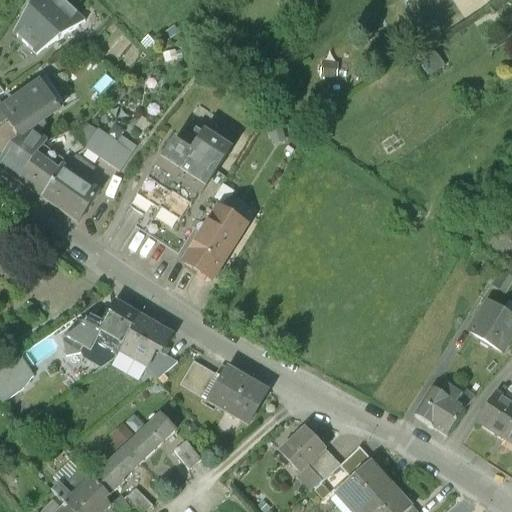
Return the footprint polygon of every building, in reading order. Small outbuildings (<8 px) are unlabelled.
[(65,9),(55,0),(38,0),(27,19),(30,23),(14,40),(26,51),(65,9)] [(86,29),(65,9),(26,51),(38,63),(86,29)] [(10,125),(15,132),(13,137),(20,147),(33,138),(39,142),(47,133),(43,128),(61,116),(58,112),(64,108),(48,85),(4,114),(3,115),(10,125)] [(0,132),(10,125),(3,115),(4,114),(0,107),(0,132)] [(242,139),(200,112),(188,130),(189,130),(230,157),(242,139)] [(230,157),(189,130),(160,173),(159,172),(150,186),(149,185),(137,202),(159,217),(160,215),(180,228),(190,213),(191,214),(199,202),(200,203),(230,158),(230,157)] [(75,143),(86,155),(98,137),(89,132),(79,136),(75,143)] [(98,137),(86,155),(120,177),(136,154),(129,149),(125,155),(98,137)] [(0,169),(0,175),(42,204),(59,179),(38,163),(48,148),(39,142),(33,138),(20,147),(12,153),(0,169)] [(59,179),(42,204),(78,229),(100,198),(63,173),(59,179)] [(207,242),(222,218),(211,211),(195,236),(203,241),(204,240),(207,242)] [(230,257),(246,232),(235,225),(232,230),(221,223),(224,218),(222,217),(222,218),(207,242),(204,240),(203,241),(185,271),(198,279),(207,285),(212,288),(231,257),(230,257)] [(235,225),(224,218),(221,223),(232,230),(235,225)] [(511,231),(501,224),(484,248),(511,267),(511,231)] [(207,285),(198,279),(196,283),(204,288),(207,285)] [(511,323),(489,309),(470,337),(501,357),(511,340),(511,323)] [(139,325),(116,311),(103,334),(93,328),(91,330),(69,345),(56,337),(11,367),(15,372),(20,368),(33,385),(66,362),(83,359),(85,354),(113,370),(120,359),(138,327),(139,325)] [(78,323),(56,337),(69,345),(91,330),(78,323)] [(156,358),(162,361),(171,345),(138,327),(120,359),(148,374),(156,358)] [(144,380),(158,388),(178,371),(162,361),(156,358),(148,374),(144,380)] [(181,393),(203,406),(216,383),(194,370),(181,393)] [(216,383),(203,406),(248,432),(267,399),(227,376),(222,386),(216,383)] [(432,394),(415,423),(447,442),(464,414),(456,409),(461,401),(446,392),(442,400),(432,394)] [(511,392),(510,393),(504,403),(495,398),(477,428),(504,445),(511,432),(511,392)] [(311,469),(316,474),(330,461),(305,435),(280,459),(300,479),(311,469)] [(162,451),(149,437),(109,475),(122,488),(162,451)] [(188,448),(175,457),(190,477),(203,468),(188,448)] [(340,471),(339,472),(348,482),(367,465),(358,455),(340,471)] [(339,472),(340,471),(330,461),(316,474),(313,477),(324,488),(339,472)] [(353,511),(368,511),(391,492),(372,470),(340,497),(353,511)] [(125,491),(122,488),(109,475),(95,489),(111,505),(125,491)] [(109,505),(83,479),(64,497),(61,493),(55,500),(66,511),(109,511),(106,509),(109,505)] [(409,511),(391,492),(368,511),(409,511)] [(154,511),(138,498),(126,507),(125,506),(116,511),(154,511)]
